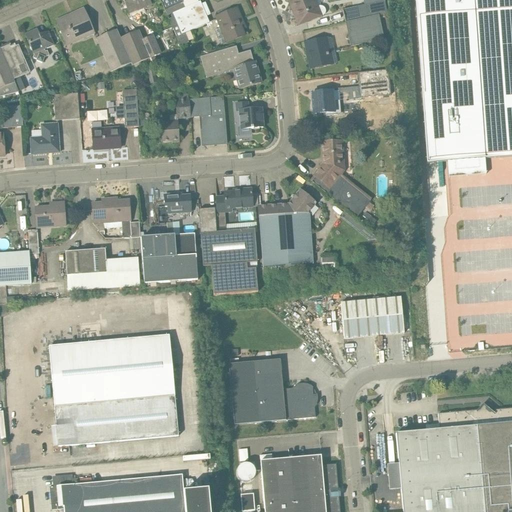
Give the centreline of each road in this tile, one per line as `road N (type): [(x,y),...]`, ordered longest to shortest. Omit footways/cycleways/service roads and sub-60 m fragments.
road 1 (residential): [(0,182),(274,159),(291,130),(279,40),(263,0)]
road 2 (residential): [(511,361),(383,372),(354,383),(346,403),(356,511)]
